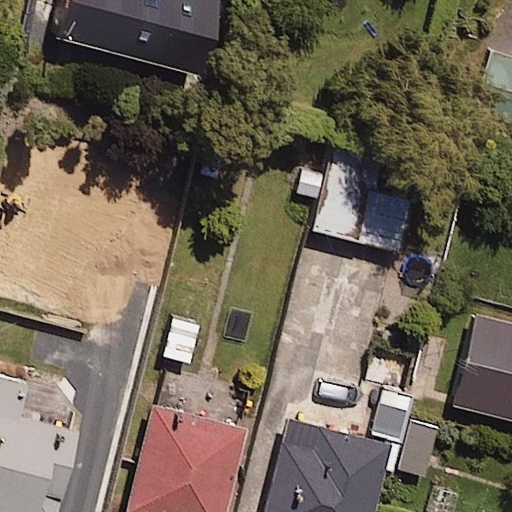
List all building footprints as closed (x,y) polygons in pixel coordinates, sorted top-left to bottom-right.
[(511,63),(488,56),(472,113),(511,124),(511,63)] [(375,162),(331,151),(311,231),(393,252),(407,199),(368,189),(375,162)] [(194,324),(168,318),(159,358),(185,364),(194,324)] [(511,327),(473,318),(451,407),(511,422),(511,327)] [(0,511),(31,511),(52,423),(0,411),(0,382),(2,373),(0,372),(0,511)] [(376,385),(361,443),(287,423),(263,511),(369,511),(381,466),(389,468),(409,394),(376,385)] [(221,511),(242,432),(149,408),(122,511),(221,511)] [(433,426),(408,420),(395,470),(420,476),(433,426)]
